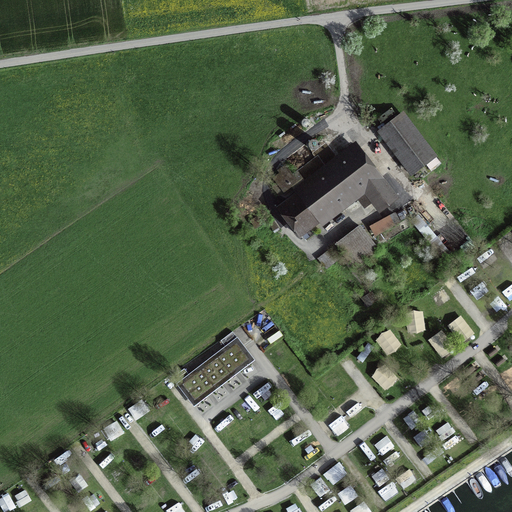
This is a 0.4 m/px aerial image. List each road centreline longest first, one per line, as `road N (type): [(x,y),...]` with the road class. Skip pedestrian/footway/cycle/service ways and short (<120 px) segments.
road 1 (track): [(333,16),(345,116),(408,194),(310,250),(306,271),(152,379)]
road 2 (track): [(310,250),(274,215),(266,175),(295,144),(345,116)]
